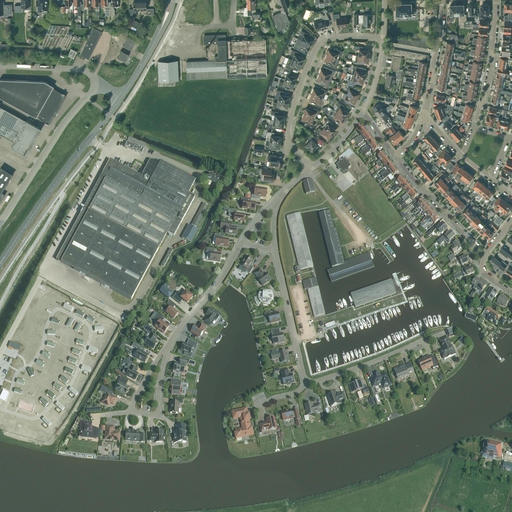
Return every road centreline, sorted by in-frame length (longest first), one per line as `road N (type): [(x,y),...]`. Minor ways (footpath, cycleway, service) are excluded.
road 1 (residential): [(0,408),(27,418),(44,413),(72,382),(90,334),(60,309),(1,407)]
road 2 (primary): [(120,98),(0,264)]
road 3 (unclassified): [(0,222),(65,122),(101,84)]
road 4 (residential): [(287,139),(319,42),(383,38)]
road 5 (residential): [(306,384),(446,331)]
road 6 (unclassified): [(306,384),(275,252)]
road 7 (residential): [(484,255),(394,154)]
road 8 (residential): [(474,128),(496,0)]
road 9 (residential): [(168,345),(241,242)]
road 10 (residential): [(422,118),(442,0)]
